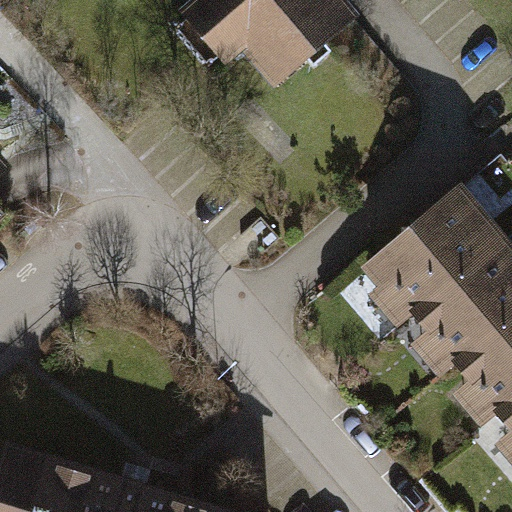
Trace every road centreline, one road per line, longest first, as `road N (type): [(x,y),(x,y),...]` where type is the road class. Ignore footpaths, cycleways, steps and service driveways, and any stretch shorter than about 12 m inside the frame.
road 1 (residential): [(392,511),(128,192)]
road 2 (residential): [(128,192),(0,44)]
road 3 (residential): [(128,192),(0,305)]
